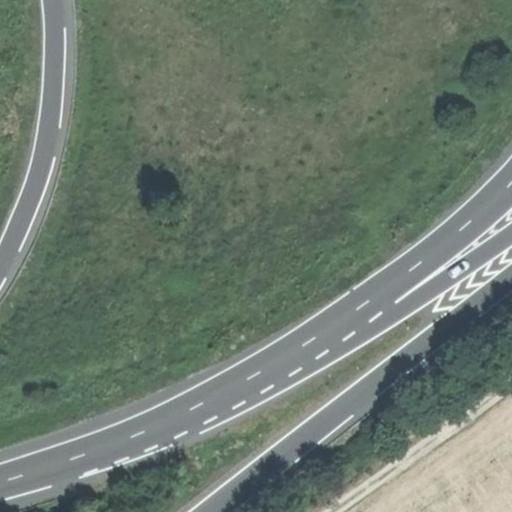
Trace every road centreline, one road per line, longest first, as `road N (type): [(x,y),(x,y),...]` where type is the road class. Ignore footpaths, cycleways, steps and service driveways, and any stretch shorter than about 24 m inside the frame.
road 1 (primary): [(186,410),(406,274),(511,183)]
road 2 (trunk): [(212,511),(511,275)]
road 3 (primary): [(186,410),(319,357),(511,232)]
road 4 (motorway): [(0,271),(50,134),(53,0)]
road 5 (track): [(511,380),(327,511)]
road 6 (primary): [(0,482),(186,410)]
